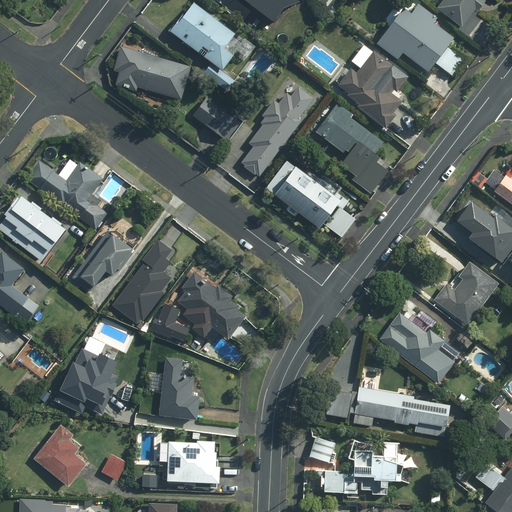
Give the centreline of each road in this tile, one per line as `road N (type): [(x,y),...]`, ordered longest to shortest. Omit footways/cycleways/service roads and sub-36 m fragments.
road 1 (residential): [(336,296),(49,78)]
road 2 (residential): [(500,86),(336,296)]
road 3 (residential): [(336,296),(278,388),(268,511)]
